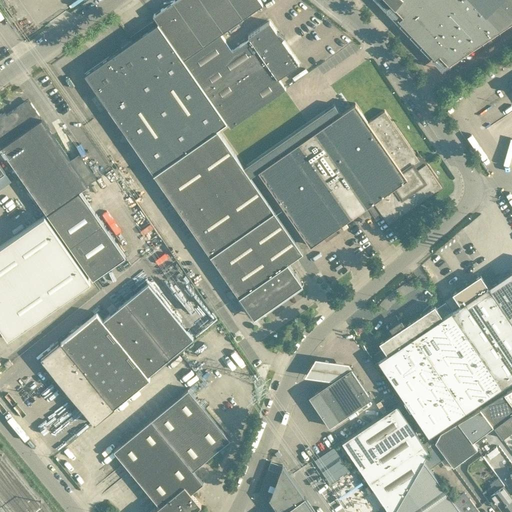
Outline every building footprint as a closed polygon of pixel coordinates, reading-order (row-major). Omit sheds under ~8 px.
[(173,0),(170,1),(202,46),(221,33),(222,32),(199,0),(174,0),(173,0)] [(199,0),(222,32),(241,19),(228,0),(199,0)] [(228,0),(241,19),(263,4),(260,0),(228,0)] [(399,19),(417,38),(429,27),(430,29),(460,0),(399,0),(395,6),(403,15),(399,19)] [(429,27),(417,38),(434,56),(435,58),(439,54),(447,62),(448,64),(500,30),(471,0),(460,0),(430,29),(429,27)] [(471,0),(500,30),(502,28),(488,13),(501,0),(471,0)] [(511,0),(501,0),(488,13),(502,28),(511,21),(511,0)] [(153,15),(158,22),(184,59),(202,46),(170,1),(164,2),(164,3),(166,5),(153,15)] [(221,33),(202,46),(184,59),(227,121),(228,121),(231,126),(286,88),(278,77),(299,63),(270,20),(248,35),(250,38),(232,50),(221,33)] [(85,73),(153,173),(217,128),(227,121),(184,59),(158,22),(85,73)] [(0,144),(47,212),(80,190),(88,184),(96,178),(79,153),(71,159),(49,128),(42,118),(37,110),(31,102),(30,103),(26,102),(25,101),(6,115),(2,114),(1,113),(0,113),(0,144)] [(334,104),(244,166),(250,176),(259,170),(311,245),(324,236),(338,226),(367,206),(369,204),(374,201),(381,212),(386,219),(389,223),(429,195),(435,191),(442,186),(437,178),(438,177),(430,166),(429,167),(426,163),(423,165),(418,157),(398,128),(385,110),(368,121),(355,103),(347,108),(341,113),(334,103),(334,104)] [(217,128),(153,173),(251,313),(256,310),(260,313),(303,283),(288,262),(303,251),(250,176),(244,166),(217,128)] [(80,190),(47,212),(87,270),(93,278),(125,256),(126,255),(120,247),(80,190)] [(0,245),(0,325),(8,337),(91,280),(45,214),(0,245)] [(451,310),(450,311),(500,387),(511,378),(511,269),(489,285),(487,286),(480,275),(479,276),(478,275),(477,275),(478,276),(468,284),(467,282),(466,283),(467,284),(456,291),(456,290),(455,290),(455,291),(463,303),(461,304),(451,310)] [(380,300),(384,307),(401,298),(400,297),(419,286),(414,279),(380,300)] [(148,282),(126,300),(171,355),(194,337),(148,282)] [(126,300),(103,319),(148,374),(171,355),(126,300)] [(409,321),(405,324),(406,325),(463,411),(500,387),(450,311),(451,310),(444,300),(436,306),(435,304),(433,306),(432,305),(432,306),(421,313),(420,313),(421,314),(410,321),(410,320),(409,321)] [(148,374),(103,319),(97,311),(41,357),(94,422),(150,376),(148,374)] [(387,353),(378,359),(379,361),(383,366),(429,435),(463,411),(406,325),(405,324),(404,324),(394,332),(394,331),(393,332),(383,339),(382,339),(382,340),(379,341),(387,353)] [(4,363),(8,368),(13,364),(9,359),(4,363)] [(379,361),(374,364),(378,370),(383,366),(379,361)] [(315,362),(305,380),(327,383),(332,384),(351,371),(351,367),(315,362)] [(309,395),(314,403),(329,426),(371,397),(351,367),(327,383),(309,395)] [(114,449),(131,470),(160,505),(156,508),(155,507),(149,511),(192,511),(201,505),(191,492),(203,482),(193,470),(230,439),(189,388),(151,419),(114,449)] [(511,403),(504,393),(480,408),(493,425),(502,438),(511,430),(511,403)] [(394,511),(429,451),(397,404),(342,441),(389,511),(394,511)] [(480,408),(458,421),(472,441),(493,425),(480,408)] [(407,412),(420,432),(424,429),(411,409),(407,412)] [(441,432),(435,441),(446,456),(453,466),(478,448),(472,441),(458,421),(441,432)] [(429,451),(424,460),(430,468),(446,456),(435,441),(429,451)] [(490,458),(500,451),(496,447),(487,454),(490,458)] [(424,460),(394,511),(462,511),(458,506),(430,468),(424,460)] [(316,511),(305,496),(283,464),(277,478),(279,480),(274,494),(269,497),(279,511),(316,511)] [(356,472),(333,485),(342,500),(364,487),(356,472)] [(495,500),(498,504),(504,511),(506,511),(511,508),(511,496),(510,494),(503,485),(504,484),(499,477),(491,484),(491,485),(496,490),(487,497),(491,503),(495,500)] [(482,491),(487,497),(496,490),(491,485),(482,491)] [(459,506),(462,511),(480,511),(470,498),(459,506)]
